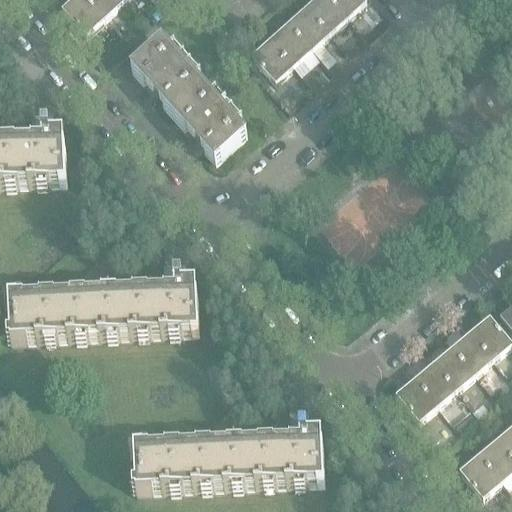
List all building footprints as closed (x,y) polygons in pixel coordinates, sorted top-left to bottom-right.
[(106,26),(82,0),(81,0),(63,16),(87,43),(106,26)] [(124,10),(114,0),(82,0),(106,26),(124,10)] [(134,0),(114,0),(124,10),(134,0)] [(348,26),(324,0),(306,16),(331,42),(348,26)] [(367,10),(358,0),(324,0),(348,26),(367,10)] [(170,14),(164,8),(158,13),(163,20),(170,14)] [(162,20),(157,14),(151,19),(156,25),(162,20)] [(331,42),(306,16),(289,32),(313,58),(331,42)] [(313,58),(289,32),(271,48),(295,74),(313,58)] [(370,49),(378,42),(372,36),(365,43),(370,49)] [(127,53),(119,44),(96,66),(103,74),(127,53)] [(295,74),(271,48),(252,64),(276,91),(295,74)] [(174,125),(205,96),(163,49),(132,78),(143,91),(146,88),(166,110),(163,112),(174,125)] [(352,65),(360,58),(353,52),(346,59),(352,65)] [(344,59),(337,66),(342,73),(350,66),(344,59)] [(342,73),(336,66),(328,74),(334,81),(342,73)] [(216,172),(247,143),(205,96),(174,125),(185,137),(188,134),(208,156),(205,159),(216,172)] [(67,193),(65,152),(63,152),(63,142),(65,142),(65,141),(50,141),(50,130),(52,130),(51,120),(32,121),(34,149),(0,150),(0,195),(48,193),(60,193),(67,193)] [(200,343),(198,302),(196,302),(195,292),(197,292),(197,290),(183,291),(182,281),(185,281),(185,271),(166,272),(167,291),(168,291),(168,293),(166,293),(166,298),(24,305),(23,300),(4,301),(5,312),(9,311),(11,351),(192,343),(200,343)] [(511,310),(500,321),(511,335),(511,310)] [(511,352),(511,350),(490,325),(471,341),(494,368),(511,352)] [(494,368),(471,341),(452,356),(475,384),(494,368)] [(475,384),(452,356),(434,372),(456,399),(475,384)] [(456,399),(434,372),(415,388),(438,415),(456,399)] [(438,415),(415,388),(397,403),(420,430),(438,415)] [(504,403),(498,396),(493,401),(499,408),(504,403)] [(481,423),(487,417),(483,413),(476,419),(481,423)] [(470,417),(463,423),(470,432),(477,425),(470,417)] [(325,493),(323,452),(321,452),(321,442),(323,442),(323,441),(309,441),(309,432),(308,432),(307,421),(290,423),(292,449),(149,455),(149,450),(129,451),(130,462),(135,462),(136,502),(317,493),(325,493)] [(511,436),(498,447),(511,463),(511,436)] [(446,456),(438,447),(428,455),(436,465),(446,456)] [(511,482),(511,463),(498,447),(480,463),(502,491),(511,482)] [(502,491),(480,463),(461,479),(484,506),(502,491)]
